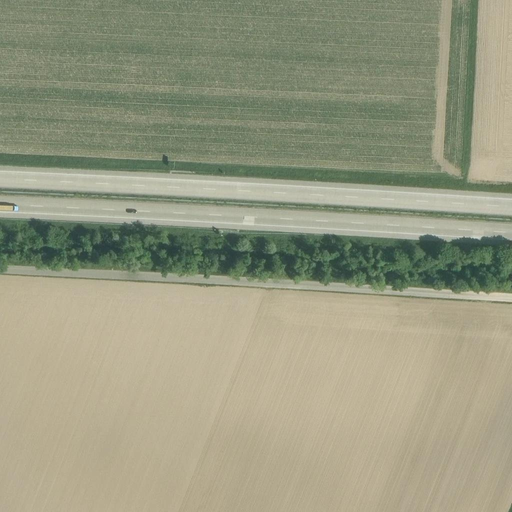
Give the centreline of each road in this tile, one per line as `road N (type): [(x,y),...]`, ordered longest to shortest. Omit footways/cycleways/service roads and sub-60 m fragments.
road 1 (motorway): [(0,204),(511,233)]
road 2 (motorway): [(511,207),(0,179)]
road 3 (unclassified): [(0,279),(511,303)]
